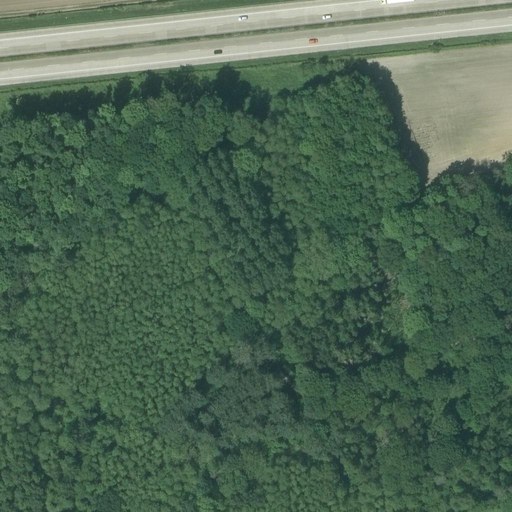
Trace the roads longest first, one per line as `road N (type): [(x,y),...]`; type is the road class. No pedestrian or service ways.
road 1 (track): [(0,298),(152,194),(166,198),(305,392),(511,323)]
road 2 (track): [(511,505),(0,404)]
road 3 (motorway): [(0,72),(511,18)]
road 4 (motorway): [(466,0),(0,49)]
road 5 (track): [(0,17),(158,0)]
road 6 (track): [(477,335),(421,210)]
